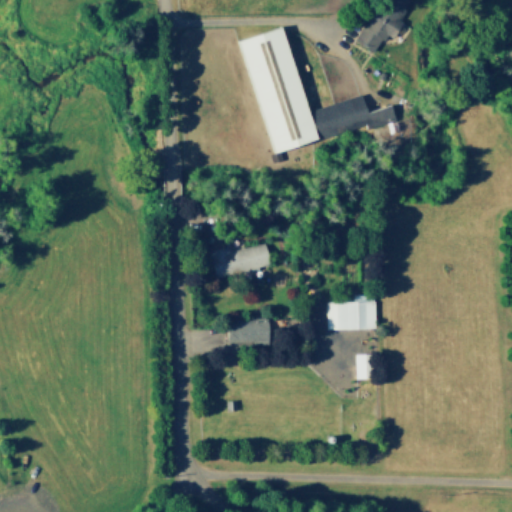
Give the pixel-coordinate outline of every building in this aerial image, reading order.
[(375,0),(404,0),(370,50),(351,36),(375,0)] [(304,108),(356,91),(361,109),(386,101),(392,120),(362,129),(360,121),(308,138),(269,151),(231,38),(275,23),(304,108)] [(376,68),(383,71),(380,77),(374,74),(376,68)] [(269,159),(267,153),(276,149),(279,156),(269,159)] [(207,258),(204,247),(225,242),(227,248),(260,240),(264,261),(211,274),(207,258)] [(322,326),(322,298),(349,298),(349,290),(370,291),(369,298),(370,298),(370,326),(322,326)] [(249,339),(223,339),(223,315),(263,315),(263,339),(261,339),(261,344),(249,344),(249,339)] [(350,351),(371,352),(371,376),(350,376),(350,351)] [(222,398),(232,398),(232,408),(223,409),(222,398)]
